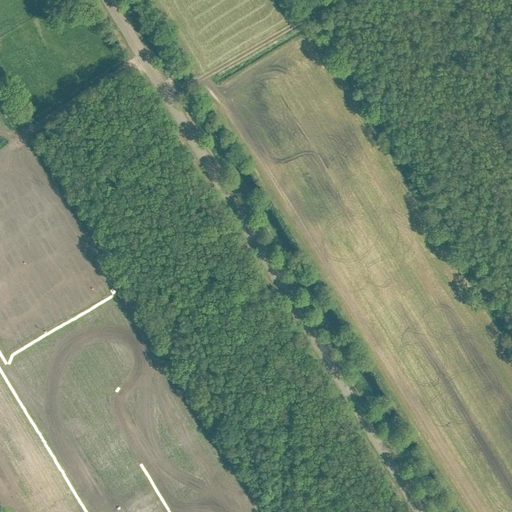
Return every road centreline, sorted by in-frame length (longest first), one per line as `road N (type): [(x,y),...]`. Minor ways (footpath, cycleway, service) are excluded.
road 1 (tertiary): [(419,511),(108,0)]
road 2 (track): [(168,99),(331,0)]
road 3 (track): [(0,132),(29,128),(145,60)]
